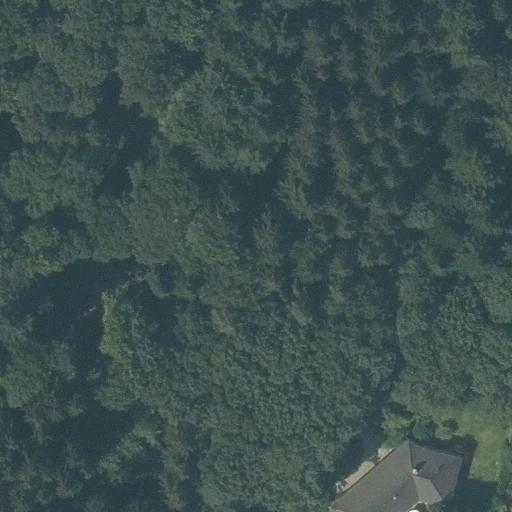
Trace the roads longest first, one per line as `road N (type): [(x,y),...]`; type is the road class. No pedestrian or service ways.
road 1 (track): [(20,0),(10,138),(37,299)]
road 2 (unclassified): [(391,248),(511,222)]
